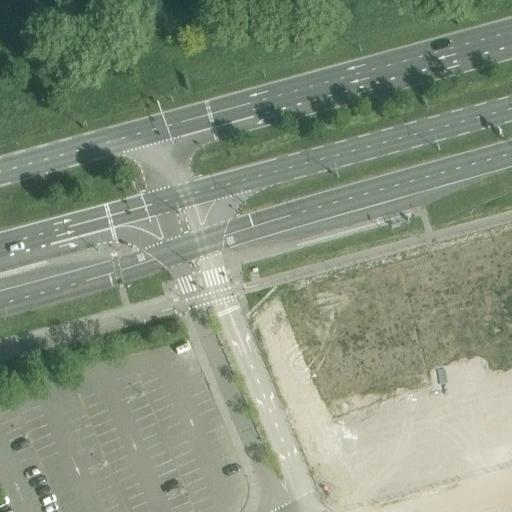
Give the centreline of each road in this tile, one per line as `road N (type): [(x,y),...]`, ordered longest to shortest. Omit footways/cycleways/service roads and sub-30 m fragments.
road 1 (primary): [(511,32),(152,131)]
road 2 (primary): [(187,196),(511,110)]
road 3 (unclassified): [(305,509),(209,279),(187,196)]
road 4 (unclassified): [(163,202),(187,287),(279,511)]
road 5 (primary): [(0,247),(163,202)]
road 6 (primary): [(152,131),(0,172)]
